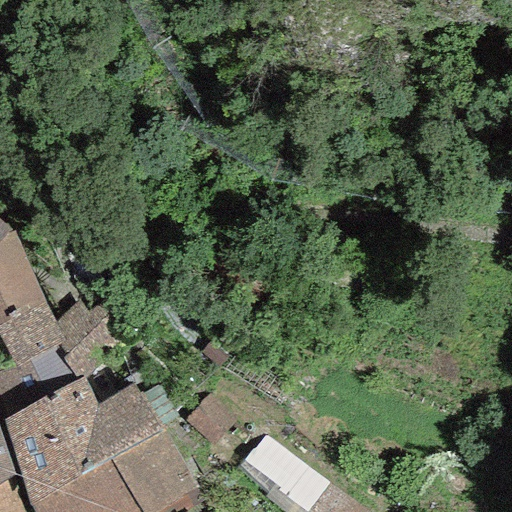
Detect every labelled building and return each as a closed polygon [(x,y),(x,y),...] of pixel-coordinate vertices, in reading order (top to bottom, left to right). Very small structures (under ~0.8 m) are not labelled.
[(0,240),(11,230),(0,219),(0,240)] [(11,230),(0,240),(0,339),(11,362),(14,368),(57,345),(63,342),(54,322),(11,230)] [(79,300),(54,322),(63,342),(57,345),(67,354),(59,359),(76,381),(84,377),(128,343),(101,305),(88,313),(79,300)] [(0,367),(0,412),(2,420),(76,381),(59,359),(67,354),(57,345),(14,368),(11,362),(0,367)] [(76,381),(2,420),(29,506),(162,431),(133,384),(95,402),(84,377),(76,381)] [(178,511),(201,496),(162,431),(29,506),(32,511),(178,511)] [(0,483),(13,474),(0,435),(0,483)]
